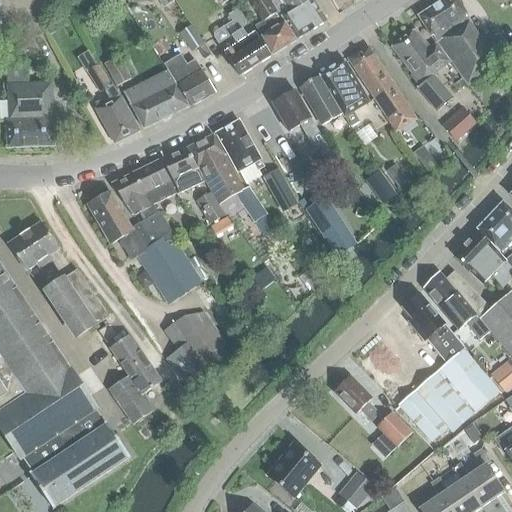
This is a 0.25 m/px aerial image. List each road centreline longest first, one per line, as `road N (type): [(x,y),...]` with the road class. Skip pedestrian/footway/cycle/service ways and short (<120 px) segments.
road 1 (residential): [(191,511),(231,453),(412,277),(511,166)]
road 2 (residential): [(0,175),(81,172),(221,111),(392,0)]
